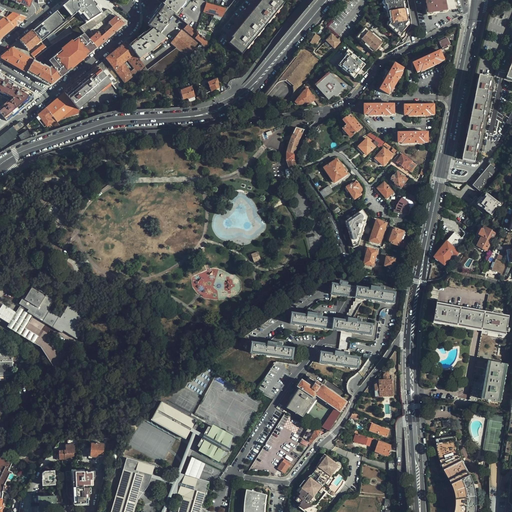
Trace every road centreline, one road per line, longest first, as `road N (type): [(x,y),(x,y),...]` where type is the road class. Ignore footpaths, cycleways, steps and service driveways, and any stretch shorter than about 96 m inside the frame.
road 1 (residential): [(411,336),(396,343),(295,478),(237,473),(294,374),(337,332),(360,276)]
road 2 (primary): [(1,163),(102,124),(195,116),(239,98),(326,0)]
road 3 (residential): [(1,163),(10,169),(109,135),(331,111)]
road 4 (residential): [(331,111),(384,62),(476,11)]
road 5 (primary): [(441,173),(411,336)]
road 6 (primary): [(476,11),(443,161)]
road 7 (residential): [(0,326),(33,348),(42,373),(41,385),(0,426)]
road 8 (residential): [(301,167),(360,276)]
